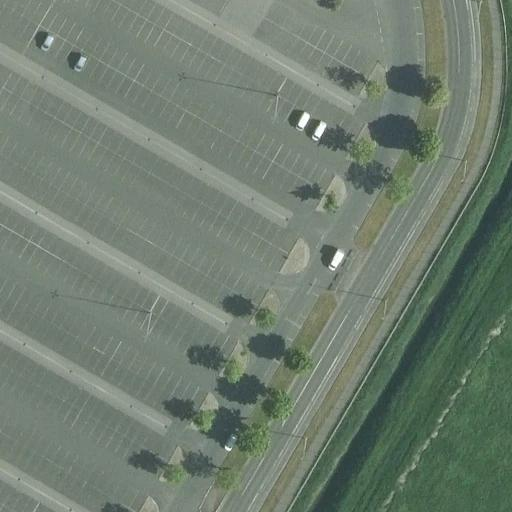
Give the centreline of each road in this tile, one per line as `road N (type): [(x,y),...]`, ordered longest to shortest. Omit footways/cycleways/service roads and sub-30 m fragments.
road 1 (unclassified): [(234,511),(445,142),(457,92),(452,0)]
road 2 (unclassified): [(394,0),(402,99),(367,184)]
